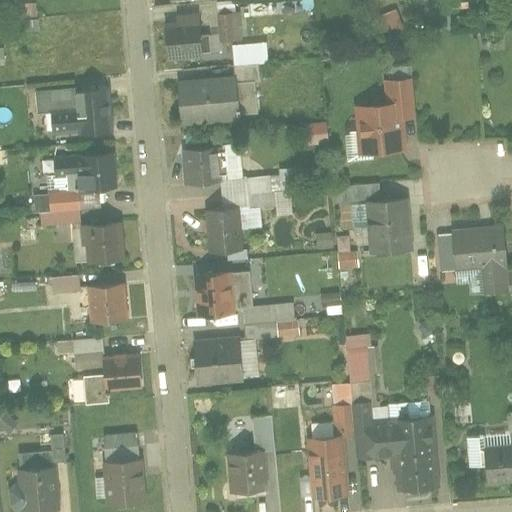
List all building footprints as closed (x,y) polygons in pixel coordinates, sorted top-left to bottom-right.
[(425,11),(424,0),(407,0),(408,12),(425,11)] [(166,19),(170,61),(204,58),(200,16),(166,19)] [(178,77),(183,128),(238,123),(233,72),(178,77)] [(111,114),(109,88),(75,91),(77,117),(111,114)] [(401,104),(355,108),(359,161),(406,156),(401,104)] [(113,139),(111,114),(77,117),(80,142),(113,139)] [(307,124),(308,144),(333,142),(331,122),(307,124)] [(183,148),(186,184),(221,181),(218,145),(183,148)] [(56,181),(86,178),(87,197),(116,195),(113,156),(55,161),(56,181)] [(408,199),(368,203),(373,258),(413,254),(408,199)] [(204,210),(208,254),(243,251),(239,207),(204,210)] [(125,266),(122,224),(84,227),(88,270),(125,266)] [(457,276),(484,273),(487,298),(510,296),(504,227),(453,232),(457,276)] [(362,251),(342,251),(343,268),(363,267),(362,251)] [(192,277),(195,320),(234,317),(230,273),(192,277)] [(56,276),(57,292),(85,290),(84,274),(56,276)] [(131,327),(127,281),(88,284),(93,330),(131,327)] [(374,379),(372,333),(351,334),(354,381),(374,379)] [(241,340),(195,344),(199,387),(245,383),(241,340)] [(147,391),(143,351),(102,354),(106,395),(147,391)] [(370,406),(356,407),(361,456),(394,453),(398,493),(438,489),(432,420),(372,425),(370,406)] [(344,438),(308,441),(314,506),(350,503),(344,438)] [(470,472),(486,471),(488,488),(511,486),(511,450),(486,452),(485,441),(467,442),(470,472)] [(265,452),(229,455),(233,500),(269,497),(265,452)] [(148,507),(144,460),(104,464),(108,510),(148,507)] [(57,511),(53,465),(17,468),(20,511),(57,511)]
